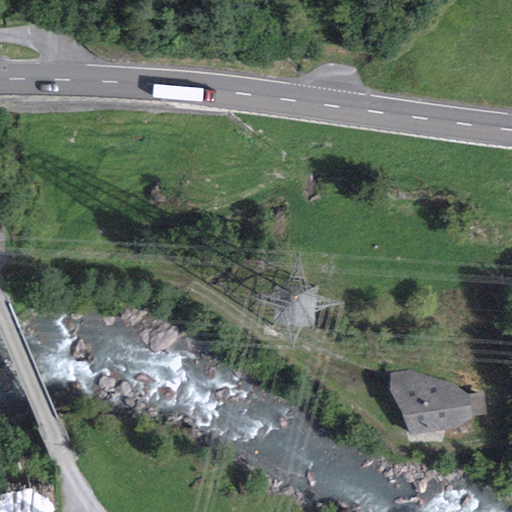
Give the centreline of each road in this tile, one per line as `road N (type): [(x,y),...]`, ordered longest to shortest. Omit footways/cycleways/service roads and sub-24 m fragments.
road 1 (secondary): [(0,79),(158,82),(511,128)]
road 2 (track): [(373,387),(267,335),(184,281),(0,260)]
road 3 (track): [(91,511),(0,309)]
